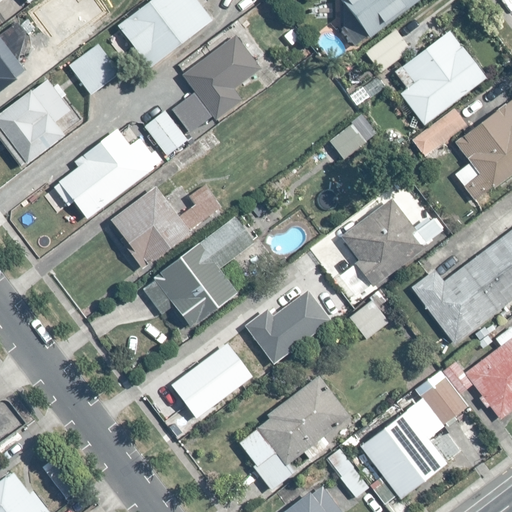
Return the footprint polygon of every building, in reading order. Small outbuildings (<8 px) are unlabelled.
[(105,24),(88,0),(83,0),(60,16),(79,42),(105,24)] [(209,20),(193,0),(149,0),(115,26),(146,68),(209,20)] [(334,0),(364,39),(416,0),(334,0)] [(0,90),(25,71),(10,52),(28,39),(14,20),(0,30),(0,90)] [(266,54),(244,25),(178,74),(192,92),(170,109),(189,133),(212,116),(214,119),(239,100),(231,90),(260,68),(256,62),(266,54)] [(409,49),(393,29),(363,53),(379,74),(409,49)] [(483,76),(447,30),(391,74),(403,89),(397,94),(422,125),(483,76)] [(119,73),(98,44),(68,65),(89,95),(119,73)] [(69,110),(46,78),(0,111),(0,135),(21,165),(61,136),(51,123),(69,110)] [(358,79),(344,89),(356,106),(370,96),(358,79)] [(511,172),(511,114),(505,104),(452,141),(468,163),(452,174),(471,202),(511,172)] [(186,141),(164,109),(141,124),(163,157),(186,141)] [(465,125),(453,109),(409,140),(421,157),(465,125)] [(363,142),(350,125),(328,142),(341,159),(363,142)] [(55,183),(56,184),(52,188),(66,207),(71,204),(83,220),(161,160),(142,135),(128,145),(116,130),(77,159),(80,163),(55,183)] [(200,183),(185,195),(192,204),(178,215),(153,184),(105,222),(142,268),(219,207),(200,183)] [(423,245),(388,198),(339,236),(358,261),(351,265),(370,288),(423,245)] [(251,245),(231,217),(138,285),(159,315),(169,307),(184,329),(234,294),(217,269),(251,245)] [(511,298),(511,226),(439,281),(432,271),(409,287),(451,344),(511,298)] [(387,322),(370,299),(347,317),(364,339),(387,322)] [(497,420),(511,408),(511,329),(510,327),(493,340),(498,347),(462,373),(454,361),(440,372),(456,393),(469,383),(497,420)] [(456,393),(438,371),(414,391),(424,403),(442,426),(467,406),(456,393)] [(286,401),(235,444),(252,463),(249,466),(270,490),(292,472),(285,464),(300,452),(309,462),(330,444),(323,436),(347,416),(314,376),(309,380),(286,401)] [(370,464),(360,471),(384,504),(394,497),(396,499),(443,464),(425,439),(442,426),(424,403),(408,416),(404,410),(356,446),(370,464)] [(345,456),(330,467),(353,498),(367,488),(345,456)] [(27,493),(10,471),(0,478),(0,511),(48,511),(31,490),(27,493)] [(312,495),(308,490),(280,511),(340,511),(322,487),(312,495)]
